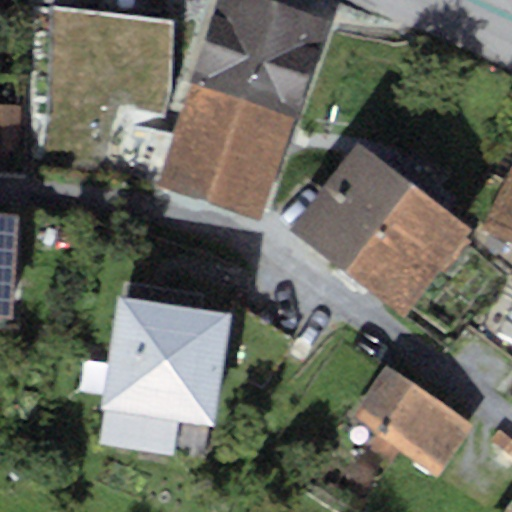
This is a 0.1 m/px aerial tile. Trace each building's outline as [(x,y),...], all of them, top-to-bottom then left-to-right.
[(328,21),(264,0),(220,0),(190,92),(293,125),(328,21)] [(293,125),(190,92),(156,197),(260,230),(293,125)] [(26,106),(0,104),(0,149),(24,150),(26,106)] [(474,229),(358,141),(326,183),(442,271),(474,229)] [(511,176),(487,228),(511,239),(511,274),(500,299),(511,304),(511,176)] [(442,271),(326,183),(290,230),(406,318),(442,271)] [(16,219),(0,217),(0,323),(8,324),(16,219)] [(232,314),(121,299),(100,442),(211,458),(224,370),(232,314)] [(238,305),(232,314),(224,370),(268,390),(298,343),(238,305)] [(475,427),(388,369),(354,419),(441,477),(475,427)] [(511,441),(499,431),(490,442),(511,458),(511,441)]
